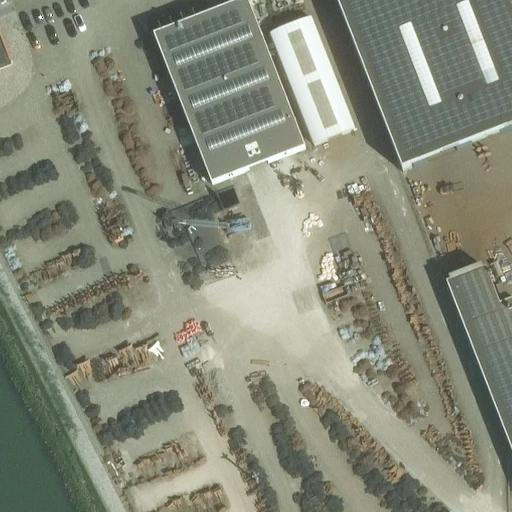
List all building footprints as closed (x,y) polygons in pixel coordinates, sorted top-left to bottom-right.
[(511,0),(329,0),(397,176),(405,173),(511,131),(511,0)] [(245,6),(152,42),(210,192),(303,155),(245,6)] [(312,22),(271,38),(314,148),(355,132),(312,22)] [(0,32),(0,71),(13,66),(0,32)] [(447,286),(511,453),(511,303),(501,308),(486,271),(447,286)]
